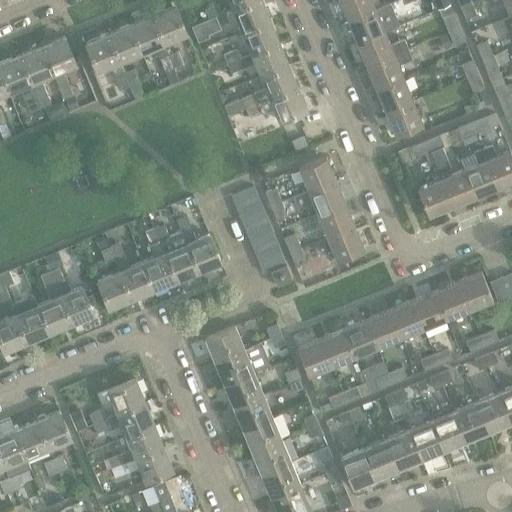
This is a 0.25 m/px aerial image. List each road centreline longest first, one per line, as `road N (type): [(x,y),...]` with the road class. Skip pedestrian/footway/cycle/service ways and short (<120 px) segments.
road 1 (residential): [(401,250),(298,0)]
road 2 (residential): [(233,511),(162,337)]
road 3 (residential): [(0,392),(135,336),(162,337)]
